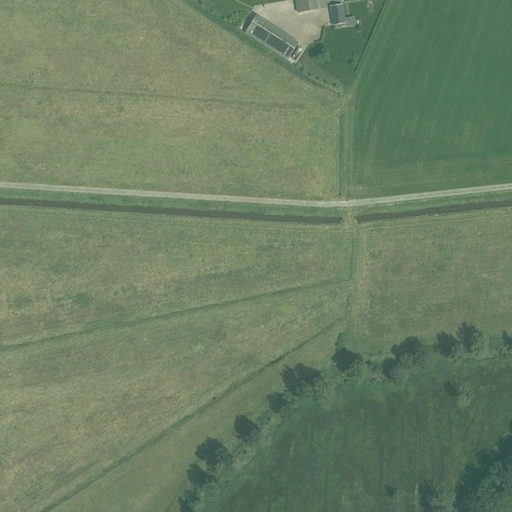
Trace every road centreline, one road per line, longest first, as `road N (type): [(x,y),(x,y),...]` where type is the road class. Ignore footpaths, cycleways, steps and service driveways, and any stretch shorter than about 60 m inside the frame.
road 1 (track): [(0,184),(315,204),(511,186)]
road 2 (track): [(511,334),(374,354),(348,346),(358,241),(348,203)]
road 3 (track): [(389,0),(351,89),(348,203)]
